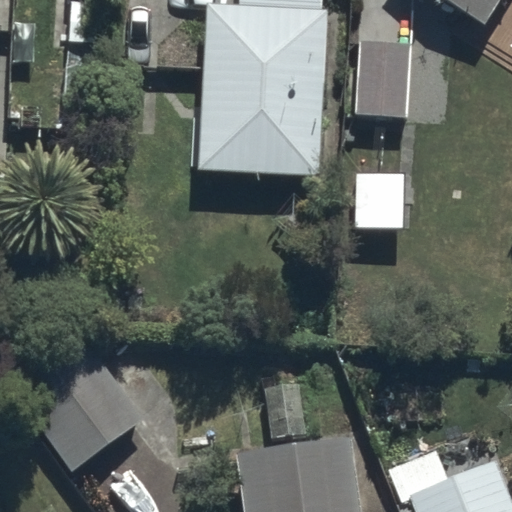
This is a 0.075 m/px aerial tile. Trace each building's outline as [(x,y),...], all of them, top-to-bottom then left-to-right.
[(325,3),(267,0),(200,0),(193,169),(317,175),(325,3)] [(444,0),(479,23),(493,0),(444,0)] [(412,37),(354,33),(351,112),(407,115),(412,37)] [(0,370),(0,375),(67,468),(140,414),(71,319),(0,370)] [(358,511),(349,432),(233,446),(240,511),(358,511)] [(396,499),(410,494),(416,511),(511,511),(511,505),(493,456),(443,476),(433,449),(384,468),(396,499)]
